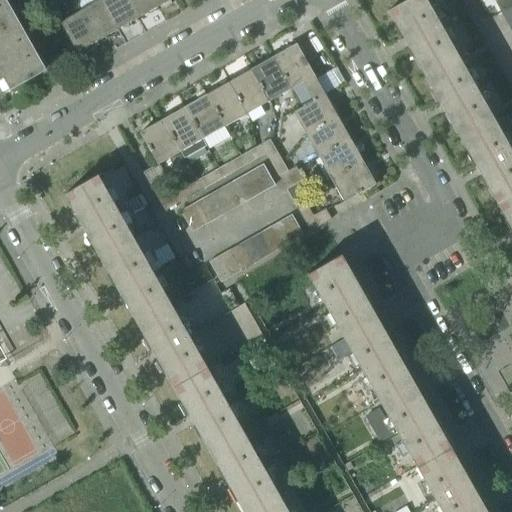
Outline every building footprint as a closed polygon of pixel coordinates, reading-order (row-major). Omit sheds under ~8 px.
[(0,0),(0,81),(3,79),(10,91),(42,73),(0,0)] [(100,0),(80,11),(97,42),(117,30),(100,0)] [(126,0),(100,0),(117,30),(137,19),(126,0)] [(152,0),(126,0),(137,19),(157,8),(152,0)] [(511,151),(509,146),(508,146),(480,95),(480,94),(473,82),(473,83),(449,42),(459,37),(450,20),(440,25),(437,19),(436,19),(425,0),(407,0),(387,11),(403,39),(408,49),(409,49),(439,103),(444,113),(445,112),(475,167),(481,176),(511,230),(511,231),(511,151)] [(41,6),(46,14),(51,10),(47,3),(41,6)] [(511,7),(500,14),(507,25),(511,21),(511,7)] [(97,42),(80,11),(59,23),(77,53),(97,42)] [(303,83),(313,101),(324,95),(317,82),(296,45),(273,58),(291,89),(303,83)] [(269,102),(291,89),(273,58),(251,70),(269,102)] [(247,114),(269,102),(251,70),(229,82),(247,114)] [(225,127),(247,114),(229,82),(207,95),(225,127)] [(202,140),(225,127),(207,95),(184,108),(202,140)] [(293,112),(306,135),(337,118),(324,95),(313,101),(293,112)] [(206,146),(202,140),(184,108),(162,120),(180,152),(184,159),(206,146)] [(306,135),(318,157),(350,140),(337,118),(306,135)] [(157,165),(180,152),(162,120),(139,133),(157,165)] [(266,154),(270,161),(279,155),(270,139),(260,145),(266,154)] [(318,157),(331,180),(362,162),(350,140),(318,157)] [(250,163),(266,154),(260,145),(245,153),(250,163)] [(235,171),(250,163),(245,153),(229,162),(235,171)] [(270,161),(279,177),(288,172),(279,155),(270,161)] [(219,180),(235,171),(229,162),(214,171),(219,180)] [(362,162),(331,180),(344,203),(375,185),(362,162)] [(263,165),(253,170),(265,191),(274,186),(263,165)] [(279,177),(286,190),(304,180),(296,167),(288,172),(279,177)] [(253,170),(242,176),(254,197),(265,191),(253,170)] [(203,189),(219,180),(214,171),(198,180),(203,189)] [(230,488),(243,511),(288,511),(264,470),(265,470),(258,458),(257,458),(228,406),(229,406),(222,394),(221,394),(192,342),(192,341),(186,331),(185,329),(181,323),(179,319),(170,304),(156,278),(149,265),(149,266),(121,218),(119,214),(120,214),(117,209),(113,202),(112,202),(98,176),(64,195),(80,223),(79,223),(85,232),(116,286),(115,286),(121,296),(152,350),(151,350),(157,360),(188,415),(193,424),(194,424),(224,477),(225,478),(224,479),(230,488)] [(242,176),(232,182),(244,203),(254,197),(242,176)] [(187,199),(203,189),(198,180),(182,190),(187,199)] [(286,190),(297,209),(306,204),(302,197),(310,192),(304,180),(286,190)] [(232,182),(221,188),(234,209),(244,203),(232,182)] [(164,212),(178,203),(174,194),(169,197),(163,185),(152,191),(164,212)] [(221,188),(211,194),(223,215),(234,209),(221,188)] [(178,203),(187,199),(182,190),(174,194),(178,203)] [(211,194),(201,200),(213,221),(223,215),(211,194)] [(128,201),(133,210),(144,204),(139,195),(128,201)] [(201,200),(190,206),(202,227),(213,221),(201,200)] [(306,204),(297,209),(310,232),(331,220),(325,210),(313,217),(306,204)] [(202,227),(190,206),(180,212),(192,233),(202,227)] [(291,215),(281,221),(293,242),(303,236),(291,215)] [(281,221),(271,227),(283,248),(293,242),(281,221)] [(271,227),(260,233),(272,254),(283,248),(271,227)] [(260,233),(250,239),(262,259),(272,254),(260,233)] [(250,239),(240,244),(252,265),(262,259),(250,239)] [(240,244),(230,250),(242,271),(252,265),(240,244)] [(230,250),(220,256),(231,277),(242,271),(230,250)] [(329,313),(344,339),(377,320),(362,293),(357,283),(357,284),(341,255),(307,275),(322,301),(329,313)] [(231,277),(220,256),(209,263),(220,283),(231,277)] [(365,377),(380,403),(414,384),(398,357),(399,357),(393,347),(377,320),(344,339),(358,365),(365,378),(365,377)] [(402,441),(416,467),(450,448),(434,420),(435,420),(429,411),(414,384),(380,403),(395,429),(394,429),(401,441),(402,441)] [(438,505),(441,511),(486,511),(471,485),(466,475),(466,476),(450,448),(416,467),(431,493),(438,505)]
